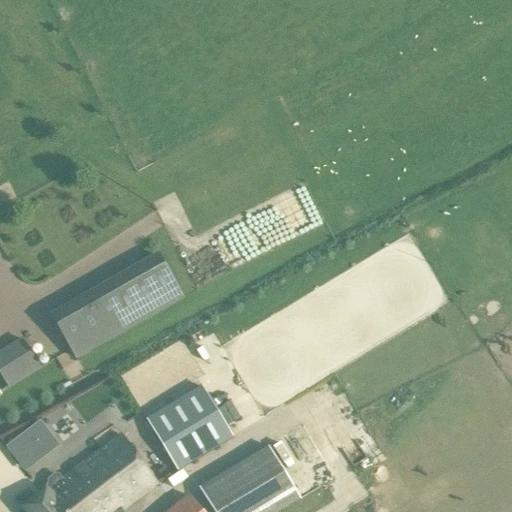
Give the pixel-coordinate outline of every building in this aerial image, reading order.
[(53,317),(76,358),(183,296),(159,256),(53,317)] [(0,348),(0,371),(7,386),(40,370),(25,337),(0,348)] [(146,418),(146,419),(178,471),(233,438),(201,385),(146,418)] [(39,422),(14,441),(32,465),(58,446),(39,422)] [(307,424),(200,481),(216,511),(277,511),(337,481),(307,424)] [(47,479),(45,490),(22,508),(25,511),(66,511),(67,511),(65,507),(77,499),(83,507),(94,499),(98,503),(97,504),(102,511),(118,511),(157,485),(156,483),(123,438),(120,436),(63,480),(59,474),(55,473),(47,479)] [(200,511),(186,496),(166,511),(200,511)] [(102,511),(97,504),(98,503),(94,499),(83,507),(77,499),(65,507),(67,511),(66,511),(102,511)]
